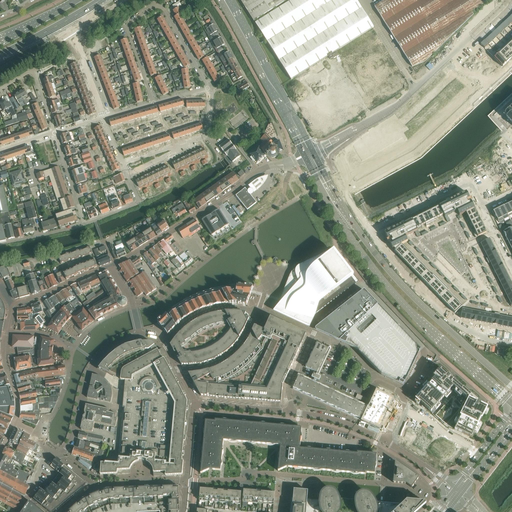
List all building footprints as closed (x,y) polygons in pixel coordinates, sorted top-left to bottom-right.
[(240,0),(254,22),(286,2),(284,0),(240,0)] [(257,22),(255,24),(291,80),(293,79),(327,57),(326,56),(331,53),(332,54),(374,28),(355,0),(292,0),(257,22)] [(385,0),(374,7),(400,48),(412,67),(423,63),(426,61),(474,15),(472,12),(487,3),(489,0),(385,0)] [(213,25),(209,28),(208,32),(210,36),(212,34),(217,32),(213,25)] [(500,26),(496,29),(500,34),(504,30),(500,26)] [(342,48),(338,51),(358,82),(374,107),(409,86),(373,29),(342,48)] [(496,29),(492,33),(497,37),(500,34),(496,29)] [(160,32),(153,36),(155,40),(162,36),(160,32)] [(492,33),(488,37),(493,41),(497,37),(492,33)] [(162,36),(155,40),(157,44),(164,40),(162,36)] [(488,37),(485,40),(489,45),(493,41),(488,37)] [(215,47),(215,48),(216,49),(220,47),(224,45),(221,38),(216,41),(214,42),(216,46),(215,47)] [(485,40),(480,44),(485,49),(489,45),(485,40)] [(169,47),(162,52),(164,55),(171,51),(169,47)] [(511,53),(506,48),(502,51),(510,60),(511,58),(511,53)] [(498,55),(506,64),(510,60),(502,51),(498,55)] [(220,58),(223,63),(227,61),(232,59),(229,52),(224,55),(220,58)] [(498,55),(494,59),(498,63),(500,65),(501,66),(502,68),(506,64),(498,55)] [(227,61),(223,63),(225,67),(229,65),(231,67),(236,65),(232,59),(227,61)] [(200,60),(192,64),(195,68),(202,64),(200,60)] [(177,63),(170,67),(173,71),(180,67),(177,63)] [(202,64),(195,68),(197,72),(204,68),(202,64)] [(236,65),(231,67),(227,70),(228,72),(232,70),(234,73),(239,70),(236,65)] [(204,68),(197,72),(199,76),(207,72),(204,68)] [(239,70),(234,73),(235,74),(231,76),(233,79),(236,77),(238,80),(243,77),(239,70)] [(207,72),(199,76),(201,80),(209,76),(207,72)] [(46,86),(51,84),(53,84),(52,80),(54,79),(53,76),(44,80),(46,86)] [(249,87),(245,81),(243,82),(244,84),(242,85),(241,84),(237,86),(240,92),(249,87)] [(213,83),(206,87),(208,91),(215,87),(213,83)] [(24,90),(19,93),(24,101),(27,100),(29,98),(24,90)] [(19,93),(14,96),(19,104),(23,102),(24,101),(19,93)] [(13,98),(10,99),(15,109),(18,107),(18,106),(17,104),(16,103),(13,98)] [(49,103),(51,109),(57,106),(57,104),(60,103),(58,100),(49,103)] [(5,101),(0,104),(4,111),(6,110),(8,115),(10,114),(12,117),(12,120),(18,119),(16,115),(10,103),(7,104),(5,101)] [(26,113),(17,116),(19,122),(28,119),(26,113)] [(144,113),(137,117),(139,121),(147,117),(144,113)] [(54,118),(55,123),(62,121),(61,119),(64,118),(63,115),(54,118)] [(147,117),(139,121),(142,125),(149,121),(147,117)] [(149,121),(142,125),(144,130),(151,125),(149,121)] [(151,125),(144,130),(146,134),(154,129),(151,125)] [(154,129),(146,134),(148,138),(156,134),(154,129)] [(156,134),(148,138),(151,142),(159,138),(156,134)] [(279,141),(274,143),(273,143),(265,134),(260,140),(263,143),(259,147),(263,153),(264,152),(267,150),(268,151),(268,152),(268,153),(268,154),(268,155),(269,156),(271,157),(271,158),(272,158),(273,158),(274,158),(275,157),(276,157),(277,156),(277,155),(277,154),(278,154),(283,152),(279,141)] [(219,147),(226,156),(227,157),(228,156),(233,163),(240,156),(235,150),(236,149),(228,140),(219,147)] [(29,147),(23,149),(25,154),(26,157),(33,154),(32,151),(31,152),(29,147)] [(264,153),(263,153),(259,147),(250,155),(257,163),(266,155),(263,153),(264,153)] [(17,151),(10,153),(12,159),(15,158),(16,159),(19,158),(18,157),(17,151)] [(194,152),(186,157),(192,167),(200,162),(194,152)] [(186,157),(181,160),(187,170),(192,167),(186,157)] [(73,159),(68,160),(70,168),(78,165),(77,161),(74,162),(73,159)] [(181,160),(176,163),(177,165),(178,166),(179,168),(180,170),(181,171),(182,173),(187,170),(181,160)] [(59,167),(47,171),(49,176),(60,172),(59,167)] [(71,171),(74,178),(79,176),(84,174),(85,174),(82,168),(77,170),(77,169),(71,171)] [(22,171),(10,174),(13,186),(25,182),(22,171)] [(49,176),(47,171),(36,174),(38,180),(49,176)] [(49,176),(51,181),(62,177),(60,172),(49,176)] [(233,173),(229,176),(235,183),(239,180),(233,173)] [(79,176),(74,178),(76,185),(86,181),(84,174),(79,176)] [(125,181),(122,174),(110,179),(111,181),(115,180),(116,185),(125,181)] [(229,176),(225,178),(231,186),(235,183),(229,176)] [(252,184),(249,186),(251,189),(250,189),(250,190),(249,190),(248,191),(248,193),(250,195),(252,195),(253,195),(254,195),(254,194),(254,193),(255,194),(258,191),(264,186),(266,182),(268,179),(269,176),(266,177),(262,178),(258,179),(252,184)] [(62,177),(51,181),(52,186),(64,183),(62,177)] [(225,178),(221,181),(227,189),(231,186),(225,178)] [(221,181),(217,184),(223,192),(227,189),(221,181)] [(64,183),(52,186),(54,191),(66,188),(64,183)] [(85,186),(84,184),(81,185),(82,187),(77,188),(79,195),(87,192),(85,186)] [(217,184),(213,187),(219,194),(223,192),(217,184)] [(0,225),(2,225),(2,226),(11,224),(10,217),(3,187),(0,187),(0,225)] [(213,187),(209,189),(215,197),(219,194),(213,187)] [(66,188),(54,191),(56,197),(67,193),(66,188)] [(245,188),(236,196),(247,210),(256,203),(250,195),(248,193),(245,188)] [(209,189),(206,192),(211,200),(215,197),(209,189)] [(206,192),(202,195),(207,203),(211,200),(206,192)] [(446,203),(439,206),(439,207),(443,215),(445,218),(447,223),(450,221),(447,216),(457,211),(459,216),(466,213),(474,208),(471,202),(469,203),(468,200),(470,199),(466,192),(459,196),(456,197),(449,201),(450,203),(447,204),(446,203)] [(67,193),(56,197),(58,202),(60,201),(69,198),(67,193)] [(113,194),(106,196),(108,203),(110,202),(113,210),(121,207),(118,199),(115,200),(113,194)] [(133,202),(130,195),(126,197),(124,194),(119,196),(120,199),(123,198),(126,205),(133,202)] [(202,195),(198,198),(203,206),(207,203),(202,195)] [(60,201),(62,206),(73,202),(72,197),(69,198),(60,201)] [(203,206),(198,198),(194,201),(199,209),(203,206)] [(184,203),(190,214),(196,211),(192,204),(190,206),(188,201),(184,203)] [(29,220),(31,220),(37,218),(32,202),(24,204),(29,220)] [(73,202),(62,206),(64,211),(75,207),(73,202)] [(99,207),(102,215),(109,212),(106,204),(99,207)] [(182,204),(178,207),(183,215),(188,212),(185,208),(182,204)] [(183,215),(178,207),(174,209),(175,211),(173,213),(176,218),(179,216),(179,217),(183,215)] [(439,207),(435,209),(439,217),(443,215),(439,207)] [(504,207),(498,209),(504,220),(509,217),(504,207)] [(94,208),(87,211),(90,219),(97,216),(94,208)] [(474,208),(466,213),(468,217),(477,213),(474,208)] [(435,209),(430,211),(435,220),(439,217),(435,209)] [(498,209),(493,212),(499,222),(504,220),(498,209)] [(72,210),(66,212),(70,223),(75,221),(72,213),(72,210)] [(203,220),(202,221),(212,236),(215,234),(217,233),(220,231),(221,230),(224,228),(225,228),(228,226),(229,225),(219,210),(218,210),(212,214),(206,218),(203,220)] [(430,211),(426,213),(431,223),(435,221),(435,220),(430,211)] [(66,212),(61,214),(65,225),(70,223),(66,212)] [(426,213),(421,216),(425,224),(426,226),(431,224),(431,223),(426,213)] [(468,217),(466,219),(468,223),(479,218),(477,213),(468,217)] [(61,214),(56,215),(60,227),(65,225),(61,214)] [(421,216),(417,218),(421,227),(425,224),(421,216)] [(47,218),(41,220),(42,223),(44,232),(57,227),(55,222),(54,220),(48,222),(47,218)] [(417,218),(412,220),(417,230),(421,228),(421,227),(417,218)] [(479,218),(468,223),(471,228),(473,227),(481,223),(479,218)] [(152,229),(157,236),(169,228),(164,220),(157,225),(157,226),(152,229)] [(195,220),(190,222),(196,231),(200,228),(195,220)] [(392,229),(384,233),(388,240),(390,239),(391,241),(389,242),(393,249),(395,251),(401,245),(408,242),(405,237),(415,232),(417,238),(420,236),(417,231),(418,231),(417,230),(412,220),(405,223),(405,225),(403,226),(402,224),(394,228),(392,229)] [(32,221),(23,223),(25,234),(34,232),(32,221)] [(196,231),(190,222),(178,230),(183,239),(196,231)] [(481,223),(473,227),(475,232),(484,228),(481,223)] [(6,229),(8,240),(15,238),(11,224),(4,226),(4,229),(6,229)] [(15,231),(17,239),(24,237),(22,229),(20,230),(19,226),(16,227),(17,230),(15,231)] [(503,232),(506,236),(511,233),(511,227),(511,228),(509,229),(507,230),(503,232)] [(147,228),(145,229),(152,239),(156,237),(151,229),(148,230),(147,228)] [(475,232),(473,233),(476,238),(486,233),(484,228),(475,232)] [(145,232),(143,234),(148,242),(152,239),(145,229),(144,230),(145,232)] [(139,233),(137,234),(143,244),(148,242),(143,234),(140,235),(139,233)] [(137,237),(134,239),(139,247),(143,244),(137,234),(136,235),(137,237)] [(170,235),(164,239),(167,243),(173,239),(170,235)] [(130,238),(129,239),(135,249),(139,247),(134,239),(132,240),(130,238)] [(135,249),(129,239),(127,240),(129,242),(126,244),(131,252),(135,249)] [(489,239),(481,243),(483,248),(492,244),(489,239)] [(161,250),(162,249),(164,248),(165,247),(165,248),(168,246),(168,245),(164,240),(157,245),(161,250)] [(177,256),(183,251),(176,242),(170,247),(177,256)] [(492,244),(483,248),(486,253),(494,249),(492,244)] [(162,252),(156,245),(152,249),(160,258),(160,259),(161,260),(163,258),(160,254),(162,252)] [(395,251),(394,251),(398,255),(405,249),(401,245),(395,251)] [(164,248),(162,249),(163,250),(167,255),(168,254),(170,255),(173,252),(168,246),(165,248),(165,247),(164,248)] [(89,247),(84,249),(87,256),(92,254),(89,247)] [(84,249),(79,251),(82,257),(81,257),(82,258),(87,256),(84,249)] [(160,258),(152,249),(148,252),(157,261),(157,260),(158,261),(159,260),(160,259),(160,258)] [(290,275),(276,309),(273,311),(274,312),(309,328),(315,315),(335,300),(334,300),(359,282),(334,249),(301,265),(298,266),(297,267),(296,268),(294,269),(293,270),(292,272),(291,274),(290,275)] [(405,249),(398,255),(402,259),(409,253),(405,249)] [(494,249),(486,253),(488,258),(497,254),(494,249)] [(79,250),(74,252),(77,259),(81,257),(82,257),(79,251),(79,250)] [(126,255),(123,250),(117,253),(117,252),(116,252),(115,251),(112,252),(115,260),(118,258),(119,259),(126,255)] [(74,252),(69,254),(71,260),(71,261),(77,259),(74,252)] [(409,253),(402,259),(406,263),(413,256),(410,252),(409,253)] [(68,253),(63,255),(66,262),(71,260),(69,254),(68,253)] [(155,262),(146,253),(143,255),(149,263),(147,264),(152,270),(153,269),(151,266),(155,262)] [(488,258),(486,259),(488,264),(490,263),(499,259),(497,254),(488,258)] [(66,262),(63,255),(58,257),(61,264),(66,262)] [(108,255),(97,260),(100,267),(111,262),(108,255)] [(413,256),(406,263),(410,267),(416,260),(413,256)] [(174,260),(174,259),(172,261),(179,270),(181,268),(181,267),(184,265),(178,257),(177,257),(176,258),(174,260)] [(138,258),(131,262),(134,267),(140,264),(141,263),(138,258)] [(184,264),(186,267),(193,261),(191,258),(184,264)] [(93,259),(88,261),(92,270),(97,267),(93,259)] [(499,259),(490,263),(493,268),(501,263),(499,259)] [(416,260),(410,267),(413,271),(420,264),(416,260)] [(88,261),(83,263),(86,271),(86,272),(92,270),(88,261)] [(130,261),(124,263),(129,270),(134,267),(131,262),(130,261)] [(83,262),(78,264),(81,273),(86,271),(83,263),(83,262)] [(118,266),(121,270),(124,274),(129,270),(124,263),(118,266)] [(420,264),(413,271),(417,275),(424,268),(425,267),(421,263),(420,264)] [(501,263),(493,268),(495,272),(504,268),(501,263)] [(72,267),(73,267),(76,275),(77,275),(81,273),(78,264),(72,267)] [(6,282),(11,293),(14,292),(14,291),(15,290),(11,280),(11,279),(10,275),(8,269),(6,270),(5,267),(0,268),(0,275),(2,279),(4,279),(5,282),(6,282)] [(73,267),(68,269),(72,278),(77,276),(77,275),(76,275),(73,267)] [(128,281),(138,274),(139,274),(136,269),(134,267),(129,270),(124,274),(128,281)] [(424,268),(417,275),(421,279),(428,272),(424,268)] [(504,268),(495,272),(498,277),(506,273),(504,268)] [(63,271),(66,279),(66,280),(72,278),(68,269),(63,271)] [(65,282),(64,279),(60,270),(58,271),(59,274),(56,275),(60,284),(65,282)] [(93,307),(88,310),(89,312),(95,321),(100,317),(104,315),(109,312),(113,310),(118,308),(118,306),(119,305),(119,306),(122,307),(123,307),(125,306),(126,306),(127,303),(126,300),(126,299),(123,298),(122,298),(121,296),(122,296),(121,294),(118,289),(107,271),(102,273),(97,275),(102,282),(100,283),(104,289),(105,292),(109,298),(103,301),(98,304),(93,307)] [(144,283),(139,286),(144,293),(146,296),(157,289),(145,272),(140,276),(144,283)] [(428,272),(421,279),(425,283),(431,276),(428,272)] [(40,293),(39,292),(37,284),(33,273),(33,274),(31,274),(31,275),(29,275),(28,275),(27,276),(27,275),(26,276),(33,295),(40,293)] [(497,277),(497,278),(499,283),(500,282),(509,278),(506,273),(498,277),(497,277)] [(139,276),(138,274),(128,281),(130,282),(139,276)] [(431,276),(425,283),(428,286),(437,278),(433,274),(431,276)] [(50,287),(51,288),(58,286),(53,275),(45,279),(48,287),(50,287)] [(96,275),(87,280),(91,289),(101,285),(96,275)] [(130,282),(132,286),(134,289),(139,286),(144,283),(140,276),(139,276),(130,282)] [(437,278),(428,286),(432,290),(441,282),(437,278)] [(509,278),(500,282),(503,287),(511,283),(509,278)] [(37,284),(39,292),(41,291),(42,292),(47,290),(43,281),(40,282),(39,280),(37,280),(38,283),(37,284)] [(78,284),(83,293),(91,289),(87,280),(78,284)] [(441,282),(432,290),(436,294),(444,286),(441,282)] [(511,284),(511,283),(503,287),(505,292),(511,288),(511,284)] [(83,293),(78,284),(76,284),(71,286),(78,297),(83,293)] [(206,291),(201,293),(201,292),(197,294),(197,295),(193,296),(192,296),(192,297),(188,299),(188,298),(184,300),(184,301),(180,303),(179,303),(180,304),(176,306),(175,306),(172,308),(172,309),(168,312),(166,314),(165,314),(161,319),(160,318),(157,320),(158,321),(157,322),(159,324),(158,325),(160,327),(160,326),(164,331),(165,333),(166,333),(167,335),(172,330),(173,329),(175,326),(177,324),(178,325),(180,323),(179,323),(181,321),(187,317),(193,313),(200,310),(206,307),(214,305),(221,304),(229,304),(232,304),(232,305),(234,305),(234,304),(238,304),(247,306),(248,302),(249,300),(251,293),(252,291),(253,287),(252,287),(252,286),(244,285),(244,287),(237,286),(236,286),(236,285),(229,286),(229,287),(228,287),(221,288),(221,287),(220,288),(215,289),(215,288),(211,289),(211,290),(206,291)] [(139,286),(134,289),(139,296),(144,293),(139,286)] [(444,286),(436,294),(440,298),(447,291),(448,290),(444,286)] [(60,293),(66,300),(71,296),(68,292),(71,291),(71,292),(72,291),(69,287),(60,293)] [(104,289),(83,304),(85,307),(105,292),(104,289)] [(447,291),(440,298),(443,302),(450,295),(447,291)] [(55,296),(60,303),(65,300),(60,293),(55,296)] [(354,298),(328,318),(316,328),(316,329),(315,329),(315,330),(315,331),(316,331),(339,342),(342,339),(378,305),(377,304),(376,303),(375,302),(374,302),(373,301),(373,300),(372,299),(371,298),(370,297),(369,297),(368,296),(367,296),(366,295),(365,295),(364,295),(363,295),(362,295),(361,295),(360,295),(359,295),(358,296),(357,296),(356,296),(356,297),(355,297),(355,298),(354,298)] [(450,295),(443,302),(447,306),(454,299),(450,295)] [(54,296),(50,299),(49,300),(48,299),(43,302),(50,312),(53,310),(54,309),(54,308),(56,306),(60,304),(54,296)] [(454,299),(447,306),(451,310),(458,303),(459,302),(455,298),(454,299)] [(17,310),(17,320),(17,323),(20,323),(21,331),(24,331),(27,330),(29,330),(33,330),(36,330),(36,327),(38,325),(40,327),(42,325),(54,332),(58,334),(61,330),(62,328),(52,321),(51,323),(47,321),(46,322),(40,314),(35,316),(34,315),(41,312),(41,311),(43,310),(40,302),(31,305),(31,306),(27,307),(27,308),(17,310)] [(52,321),(62,328),(64,325),(65,325),(67,322),(68,321),(70,320),(71,318),(72,318),(74,320),(76,323),(78,325),(77,325),(78,325),(80,329),(81,329),(82,331),(84,329),(86,328),(88,326),(90,325),(93,322),(94,322),(93,322),(92,320),(89,316),(83,309),(78,313),(70,303),(64,308),(60,312),(52,321)] [(458,303),(451,310),(455,314),(462,307),(458,303)] [(342,339),(339,342),(357,350),(381,375),(403,386),(406,380),(418,354),(419,353),(419,351),(418,349),(418,348),(417,346),(378,305),(342,339)] [(462,309),(457,314),(461,318),(460,319),(466,320),(468,310),(462,309)] [(210,314),(206,316),(203,317),(197,320),(191,324),(185,328),(180,333),(175,339),(170,345),(174,353),(177,352),(179,357),(177,358),(181,365),(189,365),(197,365),(204,363),(211,361),(218,358),(224,354),(229,349),(235,344),(239,338),(244,331),(249,319),(249,317),(249,316),(248,314),(246,313),(233,312),(225,312),(218,313),(210,314)] [(301,347),(306,335),(292,328),(292,327),(289,326),(289,327),(287,326),(287,325),(285,324),(284,324),(285,324),(282,323),(270,318),(264,331),(264,330),(262,329),(262,330),(257,328),(257,327),(255,326),(255,327),(254,327),(252,332),(248,339),(244,346),(242,348),(242,347),(240,349),(241,349),(239,351),(233,357),(228,361),(225,362),(223,363),(221,365),(215,368),(208,370),(201,372),(193,373),(188,374),(201,396),(267,402),(268,402),(269,402),(270,402),(281,403),(282,392),(283,392),(283,389),(282,389),(282,386),(283,384),(284,384),(285,381),(287,376),(288,375),(288,374),(289,371),(290,371),(292,367),(291,367),(293,363),(294,363),(294,361),(294,360),(295,360),(296,358),(295,358),(296,356),(297,357),(298,354),(297,354),(299,349),(300,349),(301,347)] [(26,357),(19,358),(14,359),(16,371),(32,368),(31,364),(33,363),(34,368),(39,367),(53,365),(53,359),(53,353),(53,351),(53,349),(53,347),(55,341),(41,337),(41,338),(34,337),(13,336),(12,348),(17,348),(18,353),(33,350),(33,355),(30,355),(26,356),(26,357)] [(125,381),(118,456),(118,464),(105,462),(105,464),(101,463),(101,464),(98,464),(97,464),(96,465),(95,465),(95,466),(94,466),(94,467),(94,468),(94,469),(94,470),(95,470),(95,471),(96,471),(97,471),(99,471),(99,470),(101,470),(100,475),(117,474),(117,470),(130,470),(130,469),(130,468),(131,467),(131,466),(132,465),(133,464),(134,463),(135,463),(135,462),(136,462),(137,462),(137,461),(139,461),(139,460),(139,459),(140,459),(142,459),(144,460),(145,460),(146,460),(146,462),(147,462),(148,463),(149,463),(149,464),(150,464),(150,465),(151,465),(151,466),(152,466),(152,467),(152,468),(153,468),(153,469),(153,470),(153,471),(153,472),(166,472),(182,472),(183,461),(182,461),(182,454),(183,450),(183,447),(184,447),(185,446),(185,445),(189,401),(173,371),(171,367),(167,361),(165,357),(166,357),(164,354),(162,349),(158,351),(158,350),(153,343),(148,342),(142,342),(136,343),(129,345),(129,344),(121,348),(115,352),(109,357),(104,362),(98,369),(120,380),(120,381),(125,381)] [(317,343),(306,368),(319,374),(330,350),(317,343)] [(498,348),(497,354),(509,356),(510,350),(498,348)] [(19,374),(14,376),(16,384),(17,384),(25,382),(24,382),(37,379),(64,375),(63,372),(66,372),(65,366),(61,367),(60,365),(59,366),(59,367),(54,368),(37,370),(35,370),(19,374)] [(432,382),(416,399),(420,403),(431,412),(434,408),(438,404),(444,397),(449,392),(453,387),(456,390),(462,395),(468,400),(468,401),(457,424),(454,429),(472,438),(486,408),(482,406),(483,405),(478,401),(453,379),(454,378),(450,374),(449,375),(448,375),(440,367),(429,379),(432,382)] [(0,383),(1,384),(2,387),(10,385),(6,374),(0,375),(0,383)] [(88,392),(87,393),(87,394),(87,395),(87,396),(87,397),(87,398),(98,400),(100,401),(111,403),(112,398),(112,397),(112,396),(112,394),(112,393),(112,392),(112,390),(111,390),(111,389),(111,388),(110,387),(110,385),(109,384),(109,383),(108,383),(107,382),(106,381),(105,380),(104,379),(103,378),(102,378),(101,377),(100,377),(99,376),(97,376),(92,375),(90,385),(93,386),(93,387),(90,386),(89,389),(89,390),(88,391),(88,392)] [(293,388),(308,395),(359,419),(359,418),(363,420),(369,407),(314,382),(299,375),(293,388)] [(17,388),(18,388),(18,389),(19,393),(27,391),(27,390),(31,389),(29,384),(28,385),(17,388)] [(0,408),(9,407),(15,407),(12,407),(9,391),(10,388),(10,387),(0,388),(0,408)] [(42,392),(42,390),(39,390),(36,390),(19,394),(20,400),(37,398),(36,394),(40,393),(40,392),(42,392)] [(381,393),(368,422),(383,429),(397,401),(381,393)] [(357,394),(355,398),(366,403),(368,399),(357,394)] [(44,403),(43,398),(36,399),(20,401),(21,406),(38,404),(42,403),(44,403)] [(21,406),(21,413),(30,414),(34,414),(40,415),(40,411),(38,411),(38,404),(21,406)] [(85,414),(85,415),(83,417),(80,428),(81,429),(81,430),(92,433),(94,423),(115,427),(117,420),(116,420),(116,418),(115,418),(116,414),(109,412),(109,410),(86,404),(85,407),(85,406),(84,411),(84,412),(84,413),(84,414),(85,414)] [(0,408),(0,411),(4,413),(8,415),(13,417),(15,407),(9,407),(0,408)] [(0,427),(7,430),(7,429),(11,422),(1,417),(2,414),(0,412),(0,427)] [(36,426),(39,421),(40,415),(34,414),(30,414),(21,413),(20,419),(36,426)] [(203,464),(201,464),(200,474),(209,470),(212,470),(221,471),(221,466),(220,466),(220,461),(221,461),(222,456),(220,456),(221,447),(223,447),(223,441),(228,441),(228,440),(237,441),(237,442),(247,443),(247,441),(256,442),(256,444),(266,445),(267,443),(275,444),(275,446),(280,446),(280,452),(281,452),(280,461),(279,461),(278,471),(287,467),(293,468),(293,467),(302,467),(302,469),(312,470),(313,468),(321,469),(321,471),(332,472),(332,470),(341,471),(340,472),(351,473),(351,472),(360,473),(360,474),(365,475),(365,473),(375,474),(375,469),(374,468),(374,459),(376,460),(376,454),(357,452),(357,454),(352,453),(352,455),(343,454),(343,453),(333,452),(333,453),(324,452),(324,451),(313,450),(313,451),(304,451),(305,449),(305,448),(304,448),(300,443),(300,442),(299,442),(300,433),(301,433),(302,428),(287,427),(287,428),(278,427),(278,426),(268,425),(267,426),(258,426),(259,424),(248,423),(248,425),(239,424),(239,422),(229,421),(229,423),(220,422),(220,421),(215,420),(215,422),(205,421),(205,426),(206,426),(205,435),(204,435),(203,445),(204,445),(204,454),(202,454),(202,460),(203,460),(203,464)] [(405,421),(397,436),(435,458),(436,456),(439,458),(438,460),(445,464),(457,444),(441,435),(435,439),(405,421)] [(10,440),(15,443),(14,445),(18,447),(16,450),(26,456),(29,450),(31,451),(31,452),(32,452),(32,451),(36,453),(39,446),(36,444),(28,440),(30,436),(25,433),(24,433),(22,432),(15,430),(10,440)] [(79,432),(79,433),(78,439),(83,440),(84,440),(84,439),(84,438),(87,439),(89,441),(102,443),(103,438),(84,434),(84,433),(79,432)] [(74,448),(72,454),(73,455),(80,458),(79,460),(90,469),(92,467),(94,462),(96,463),(102,445),(87,442),(87,443),(85,442),(85,443),(77,441),(76,447),(77,447),(76,449),(74,448)] [(6,448),(2,455),(13,460),(22,465),(34,471),(36,466),(24,460),(25,457),(7,448),(6,448)] [(2,455),(0,459),(0,460),(14,468),(14,466),(12,465),(13,461),(2,455)] [(31,498),(37,503),(38,503),(49,511),(53,511),(87,484),(56,459),(54,462),(51,459),(47,464),(59,474),(52,483),(50,481),(43,491),(39,488),(31,498)] [(14,468),(0,460),(0,470),(26,484),(30,478),(30,476),(19,470),(18,472),(13,470),(14,468)] [(395,461),(394,471),(393,483),(405,484),(411,488),(419,478),(395,461)] [(30,486),(26,484),(0,470),(0,479),(3,481),(3,482),(14,488),(13,489),(25,495),(30,486)] [(416,511),(426,503),(424,501),(422,502),(411,501),(412,494),(407,493),(404,493),(404,489),(399,488),(387,487),(384,487),(381,487),(321,481),(293,479),(293,481),(294,481),(294,491),(293,494),(291,511),(416,511)] [(0,485),(0,501),(8,506),(16,510),(23,498),(1,486),(0,485)] [(179,511),(178,486),(106,489),(82,499),(68,511),(179,511)] [(42,511),(29,501),(23,510),(21,511),(42,511)]
